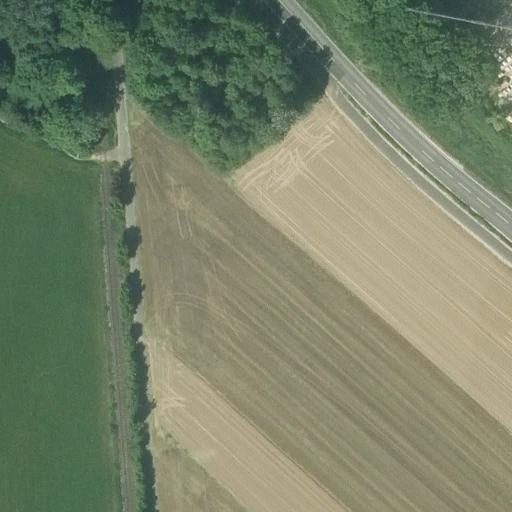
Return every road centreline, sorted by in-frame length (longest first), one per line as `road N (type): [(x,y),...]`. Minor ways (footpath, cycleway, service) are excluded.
road 1 (track): [(150,511),(112,0)]
road 2 (tertiary): [(511,226),(386,117),(278,0)]
